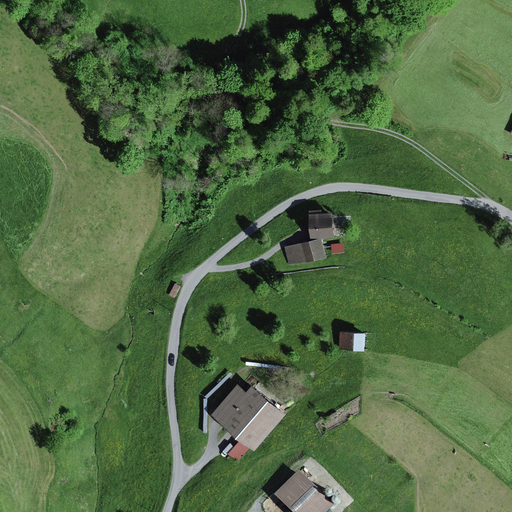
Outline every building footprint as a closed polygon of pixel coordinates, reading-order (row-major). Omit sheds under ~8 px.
[(323,207),(312,208),(313,236),(336,235),(335,210),(323,211),(323,207)] [(323,237),(285,246),(289,265),(327,256),(323,237)] [(344,242),(332,244),(333,253),(345,251),(344,242)] [(368,331),(341,329),(340,348),(366,350),(368,331)] [(240,381),(213,412),(242,437),(229,453),(238,461),(253,445),(256,448),(288,411),(255,383),(250,389),(240,381)] [(299,470),(274,494),(290,511),(326,511),(333,506),(299,470)] [(330,498),(331,497),(332,496),(333,495),(333,494),(333,492),(332,491),(331,490),(329,489),(328,489),(326,490),(325,491),(324,492),(324,493),(324,495),(325,496),(326,497),(327,498),(328,498),(330,498)] [(340,501),(340,500),(340,498),(339,497),(337,496),(336,496),(334,496),(333,496),(332,497),(331,498),(331,500),(331,501),(331,503),(332,504),(334,505),(335,505),(337,505),(338,504),(339,503),(340,501)]
